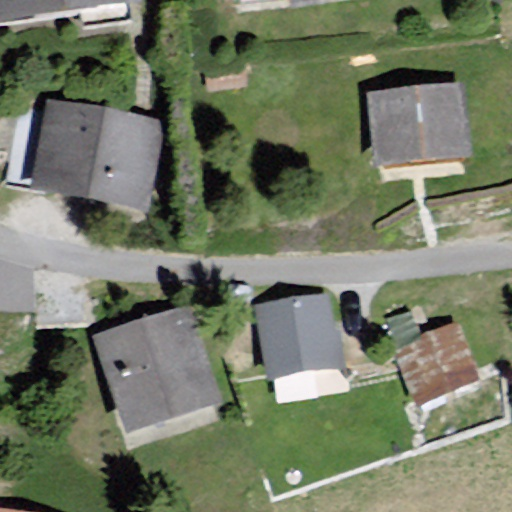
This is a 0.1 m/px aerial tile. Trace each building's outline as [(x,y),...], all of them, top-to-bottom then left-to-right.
[(0,0),(0,17),(118,0),(0,0)] [(468,156),(459,82),(365,93),(373,167),(468,156)] [(149,210),(165,118),(49,98),(33,190),(149,210)] [(339,362),(329,293),(255,304),(265,373),(339,362)] [(225,397),(191,299),(92,333),(126,431),(225,397)] [(386,316),(421,401),(485,375),(460,315),(425,329),(415,305),(386,316)]
